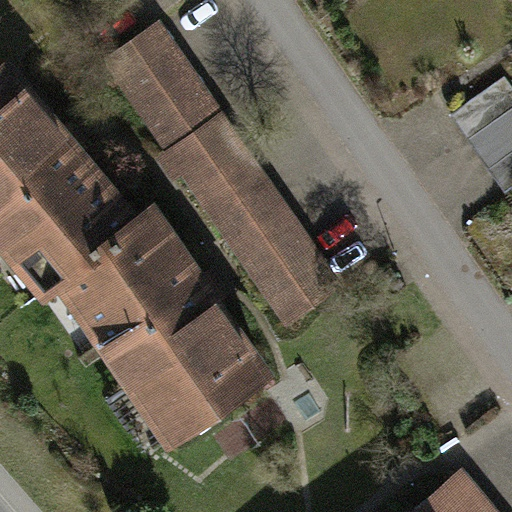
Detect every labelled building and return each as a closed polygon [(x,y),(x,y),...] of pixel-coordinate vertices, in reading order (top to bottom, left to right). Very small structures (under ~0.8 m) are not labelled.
[(221,115),(158,24),(109,58),(172,149),(221,115)] [(127,222),(134,217),(78,148),(73,152),(58,134),(63,131),(6,62),(0,66),(0,233),(19,257),(29,249),(56,281),(72,268),(127,222)] [(511,106),(511,86),(505,76),(451,113),(468,137),(511,106)] [(511,106),(468,137),(489,167),(511,150),(511,106)] [(172,149),(183,165),(233,131),(221,115),(172,149)] [(233,131),(183,165),(212,208),(262,174),(233,131)] [(511,150),(489,167),(506,191),(511,186),(511,150)] [(262,174),(212,208),(289,318),(338,284),(262,174)] [(127,222),(72,268),(92,297),(81,304),(133,380),(143,372),(182,428),(265,370),(214,297),(209,301),(197,282),(201,279),(151,206),(134,217),(127,222)] [(416,508),(419,511),(493,511),(460,472),(416,508)]
